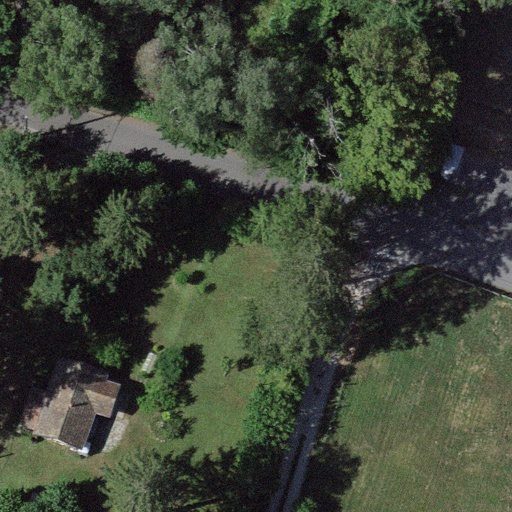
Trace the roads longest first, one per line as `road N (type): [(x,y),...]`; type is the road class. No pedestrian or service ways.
road 1 (unclassified): [(0,99),(511,265)]
road 2 (track): [(375,226),(283,511)]
